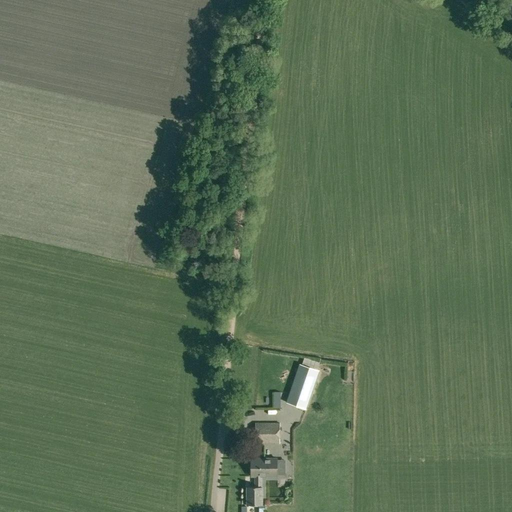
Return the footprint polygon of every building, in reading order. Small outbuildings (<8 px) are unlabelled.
[(286,402),(306,409),(319,370),(300,363),(286,402)] [(255,443),(279,443),(280,423),(255,423),(255,443)] [(296,442),(343,442),(343,426),(328,426),(328,432),(297,432),(296,442)] [(255,478),(262,478),(262,476),(277,476),(277,458),(251,458),(251,476),(255,476),(255,478)] [(247,505),(262,505),(262,478),(255,478),(255,487),(247,487),(247,505)]
